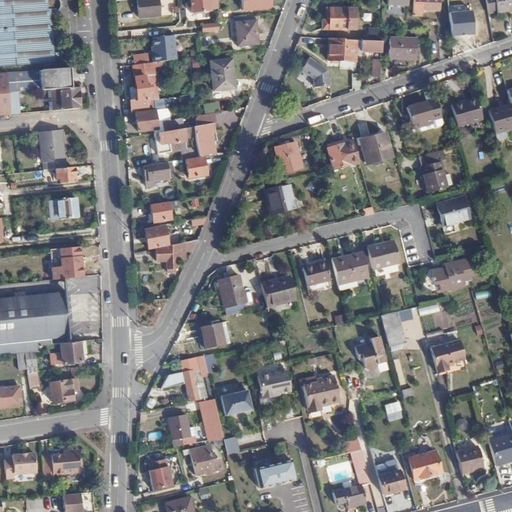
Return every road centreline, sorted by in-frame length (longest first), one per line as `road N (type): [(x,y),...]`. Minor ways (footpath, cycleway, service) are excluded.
road 1 (secondary): [(98,0),(122,359)]
road 2 (residential): [(251,133),(511,46)]
road 3 (residential): [(203,263),(414,212),(425,256)]
road 4 (residential): [(300,0),(251,133)]
road 5 (residential): [(251,133),(203,263)]
road 6 (residential): [(203,263),(161,337),(122,359)]
road 7 (residential): [(121,412),(0,433)]
